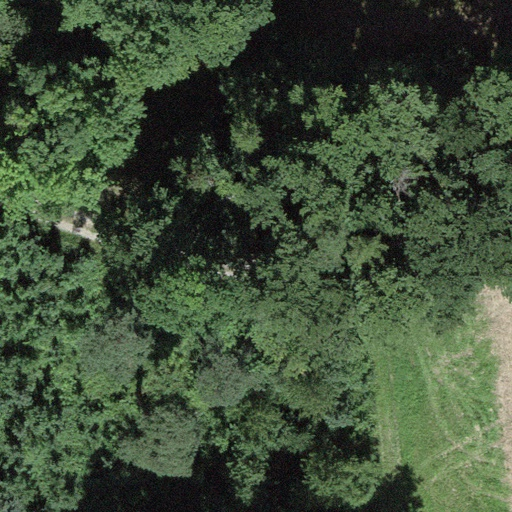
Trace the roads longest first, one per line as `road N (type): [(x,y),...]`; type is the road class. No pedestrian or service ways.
road 1 (track): [(386,511),(351,355),(256,275)]
road 2 (track): [(256,275),(0,192)]
road 3 (track): [(256,275),(426,286),(511,263)]
